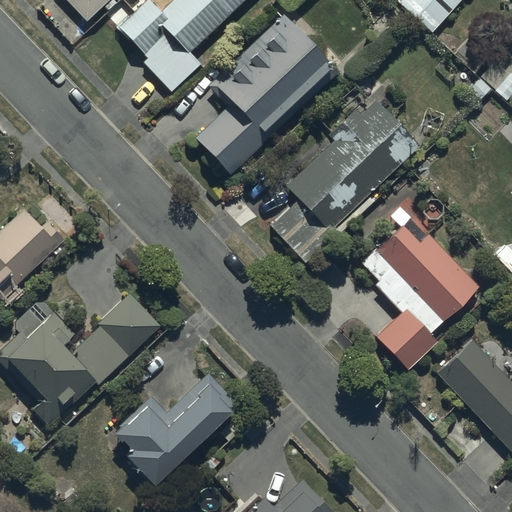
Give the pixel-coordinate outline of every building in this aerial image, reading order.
[(66,0),(88,22),(110,0),(66,0)] [(190,55),(243,0),(174,0),(162,13),(150,1),(119,32),(144,56),(139,60),(171,92),(199,63),(190,55)] [(458,0),(402,0),(399,4),(432,32),(458,0)] [(231,176),(335,72),(278,18),(208,88),(228,107),(195,140),(231,176)] [(480,78),(505,101),(511,92),(511,75),(510,74),(508,76),(494,63),(480,78)] [(381,83),(367,97),(356,85),(344,96),(357,110),(332,133),(336,137),(285,186),(299,201),(271,227),(304,262),(337,232),(339,234),(372,202),(367,196),(419,147),(388,116),(401,104),(381,83)] [(0,301),(64,239),(47,222),(40,229),(22,211),(0,233),(0,301)] [(478,288),(426,235),(417,243),(400,223),(361,262),(379,280),(375,284),(401,311),(374,336),(406,370),(436,342),(429,335),(478,288)] [(89,395),(159,327),(128,297),(75,349),(66,340),(72,334),(40,300),(12,326),(20,335),(0,354),(0,363),(39,403),(34,409),(50,425),(85,391),(89,395)] [(511,384),(470,340),(436,372),(511,452),(511,384)] [(208,374),(166,415),(148,397),(111,432),(131,453),(124,459),(153,489),(239,407),(208,374)] [(330,511),(301,481),(272,508),(263,499),(249,511),(330,511)]
